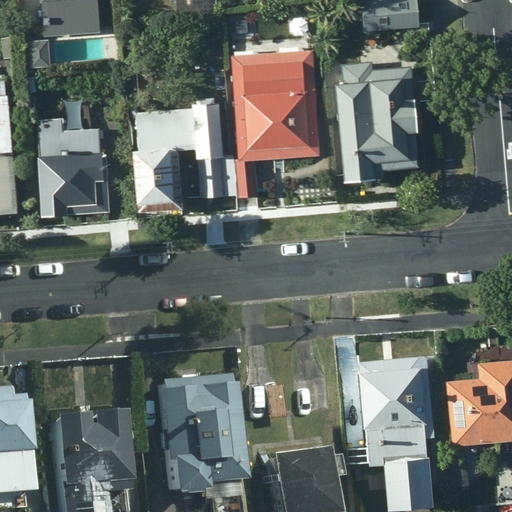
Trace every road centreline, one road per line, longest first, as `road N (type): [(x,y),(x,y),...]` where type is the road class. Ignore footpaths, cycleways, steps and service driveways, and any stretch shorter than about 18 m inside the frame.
road 1 (residential): [(510,245),(0,291)]
road 2 (residential): [(489,0),(510,245)]
